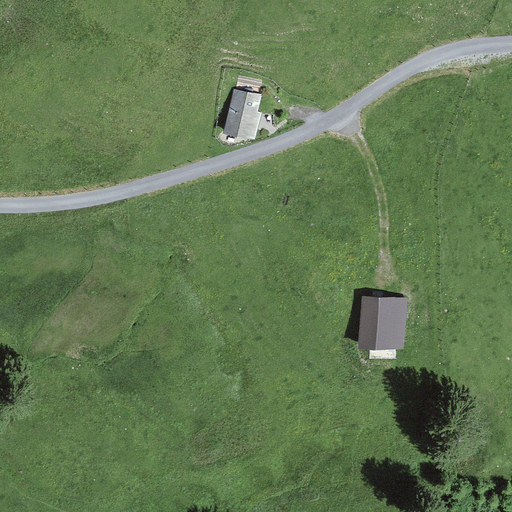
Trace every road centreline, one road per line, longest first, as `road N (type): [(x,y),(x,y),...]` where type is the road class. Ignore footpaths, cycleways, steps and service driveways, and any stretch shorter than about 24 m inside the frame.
road 1 (track): [(511,43),(452,51),(409,68),(285,141),(163,181),(89,199),(0,205)]
road 2 (track): [(341,113),(379,189),(384,280)]
